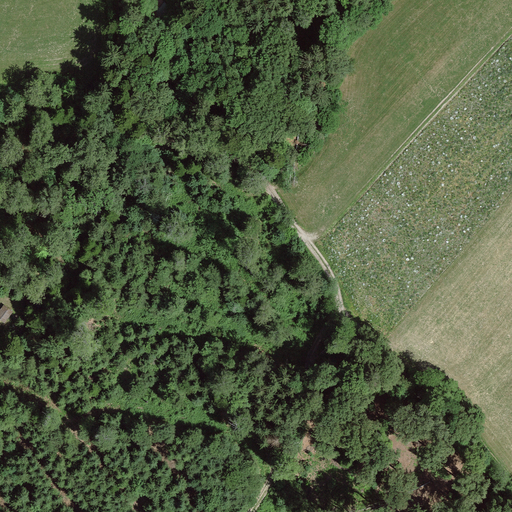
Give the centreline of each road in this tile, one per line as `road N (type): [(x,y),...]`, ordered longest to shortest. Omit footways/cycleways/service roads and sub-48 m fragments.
road 1 (track): [(251,511),(284,452),(312,353),(337,314),(337,294),(272,186),(224,155),(174,147),(132,72),(122,0)]
road 2 (track): [(0,172),(65,162),(128,140),(174,147)]
